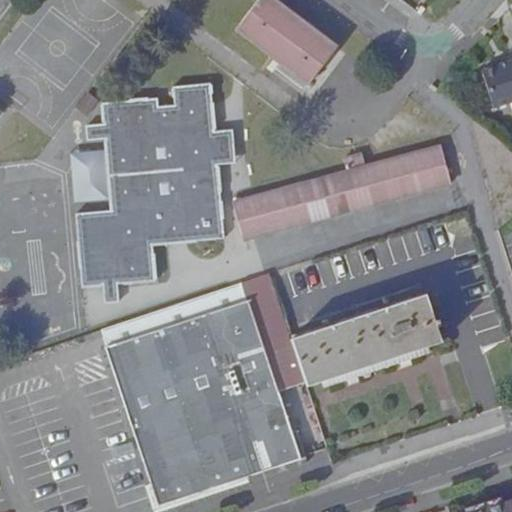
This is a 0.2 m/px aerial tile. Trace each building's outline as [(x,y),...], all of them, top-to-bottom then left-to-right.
[(278,72),(308,36),(265,2),(235,37),(264,60),(278,72)] [(339,59),(308,36),(278,72),(309,96),(339,59)] [(511,63),(489,71),(501,110),(511,106),(511,63)] [(155,254),(221,248),(207,88),(168,92),(169,117),(152,119),(152,112),(132,114),(99,116),(106,221),(75,224),(81,297),(156,290),(155,254)] [(343,184),(293,201),(304,233),(443,187),(432,155),(343,184)] [(304,233),(293,201),(251,215),(227,223),(237,255),(304,233)] [(314,383),(299,339),(277,271),(261,276),(227,288),(108,327),(115,348),(238,308),(236,303),(253,297),(255,303),(285,393),(314,383)] [(115,348),(168,505),(314,457),(306,433),(299,435),(285,393),(255,303),(253,297),(236,303),(238,308),(115,348)] [(452,344),(436,297),(299,339),(314,383),(316,389),(452,344)]
